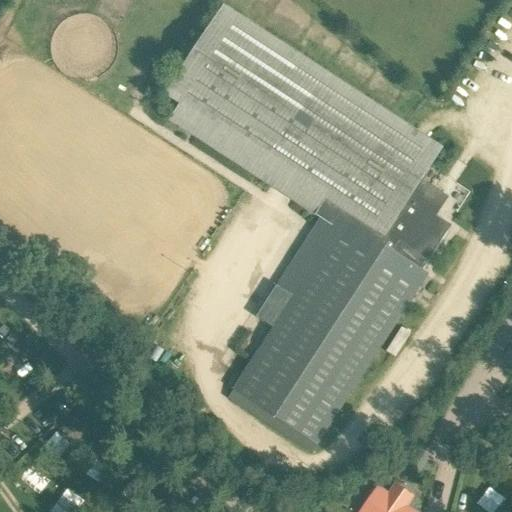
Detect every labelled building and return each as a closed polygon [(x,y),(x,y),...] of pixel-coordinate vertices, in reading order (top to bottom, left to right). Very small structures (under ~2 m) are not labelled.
[(257,318),(273,328),(233,389),(317,444),(427,276),(421,273),(448,230),(436,222),(429,226),(418,219),(437,190),(421,180),(442,148),(224,6),(167,95),(181,104),(170,121),(321,219),(257,318)] [(0,327),(0,334),(3,337),(9,331),(2,325),(0,327)] [(5,340),(12,346),(17,339),(11,333),(5,340)] [(65,453),(76,439),(61,428),(50,441),(65,453)] [(86,439),(75,452),(88,465),(100,452),(86,439)] [(67,503),(76,485),(62,478),(53,497),(67,503)] [(378,488),(361,511),(413,511),(405,507),(412,498),(409,496),(395,486),(390,494),(389,495),(378,488)]
